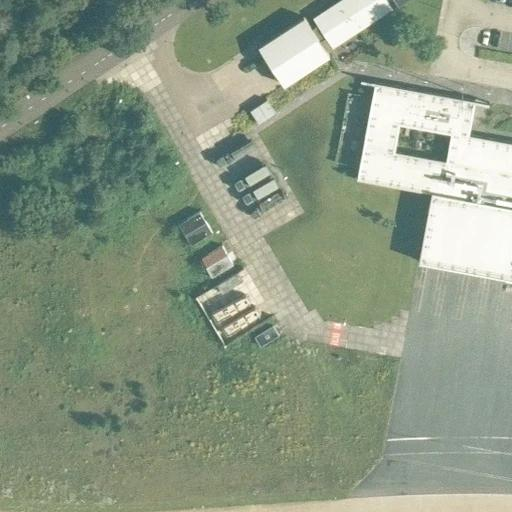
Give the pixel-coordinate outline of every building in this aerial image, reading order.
[(396,0),(399,3),(403,0),(339,0),(314,16),(320,25),(312,29),(304,16),(259,46),(284,85),(329,55),(320,41),(327,36),(333,46),(391,8),(386,0),(396,0)] [(511,141),(469,133),(475,100),(375,81),(357,175),(357,177),(431,191),(419,260),(421,261),(421,260),(506,276),(506,279),(511,280),(511,141)] [(250,110),(259,123),(275,113),(267,99),(250,110)] [(179,223),(191,244),(212,232),(200,210),(190,216),(179,223)] [(205,266),(211,277),(233,264),(227,253),(205,266)] [(254,336),(260,346),(279,334),(273,324),(254,336)]
